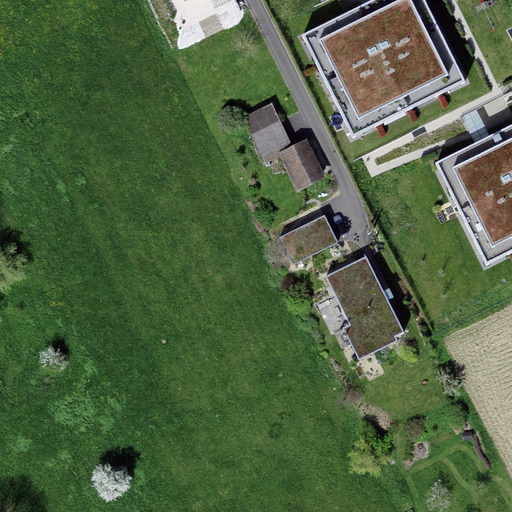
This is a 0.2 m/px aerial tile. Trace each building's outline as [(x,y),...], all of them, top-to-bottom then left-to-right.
[(349,122),(468,72),(436,0),(359,0),(306,22),(349,122)] [(273,78),(256,43),(210,66),(228,100),(273,78)] [(289,148),(278,125),(252,138),(263,160),(281,151),(289,148)] [(488,249),(511,239),(511,137),(452,163),(488,249)] [(304,141),(289,148),(281,151),(297,188),(320,178),(304,141)] [(337,246),(323,220),(278,243),(291,269),(337,246)] [(398,338),(364,265),(322,285),(357,358),(398,338)]
